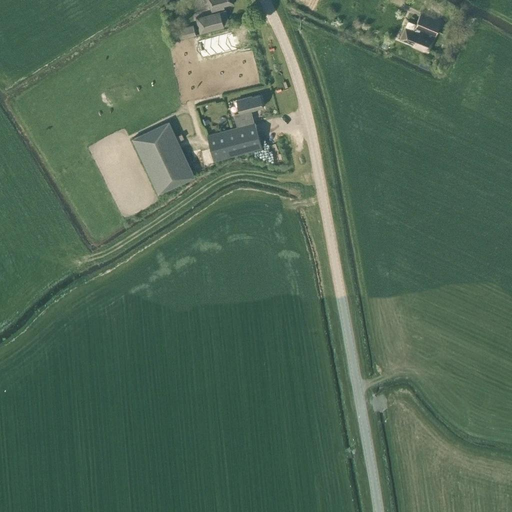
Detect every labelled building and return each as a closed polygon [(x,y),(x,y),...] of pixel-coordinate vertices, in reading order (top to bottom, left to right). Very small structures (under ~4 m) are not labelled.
[(225,10),(223,5),(234,3),(232,0),(208,0),(212,13),(195,18),(199,33),(224,27),(223,25),(229,23),(225,10)] [(412,46),(416,48),(427,52),(441,19),(421,11),(416,23),(408,20),(400,38),(413,44),(412,46)] [(178,28),(180,39),(196,34),(193,24),(178,28)] [(202,41),(206,57),(236,49),(231,33),(202,41)] [(236,100),(240,114),(255,110),(254,109),(262,107),(259,95),(251,97),(251,96),(236,100)] [(132,138),(158,193),(194,176),(169,121),(132,138)] [(206,135),(213,160),(262,147),(255,122),(206,135)]
